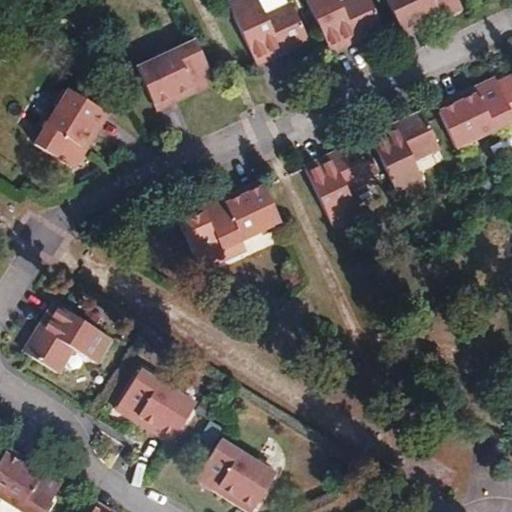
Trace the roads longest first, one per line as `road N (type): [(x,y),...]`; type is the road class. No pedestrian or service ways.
road 1 (unclassified): [(511,24),(67,217),(0,318)]
road 2 (unclassified): [(0,379),(74,428),(96,476),(153,511)]
